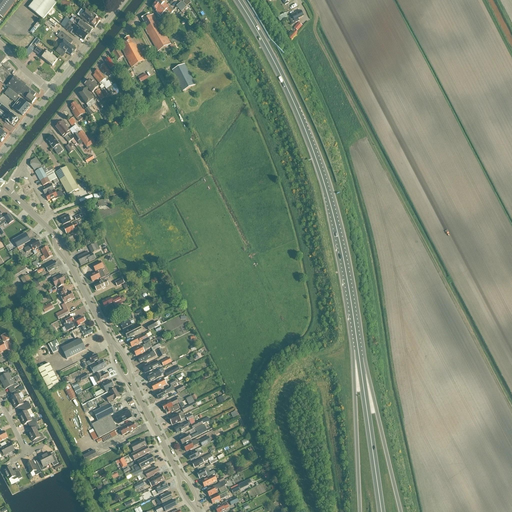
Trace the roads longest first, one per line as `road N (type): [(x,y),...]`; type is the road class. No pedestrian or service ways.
road 1 (track): [(308,0),(314,29),(511,408)]
road 2 (trunk): [(357,343),(322,178),(286,87),(237,0)]
road 3 (residential): [(20,167),(149,0)]
road 4 (trunk): [(398,511),(357,343)]
road 5 (trunk): [(381,511),(357,343)]
road 6 (trunk): [(357,343),(359,511)]
